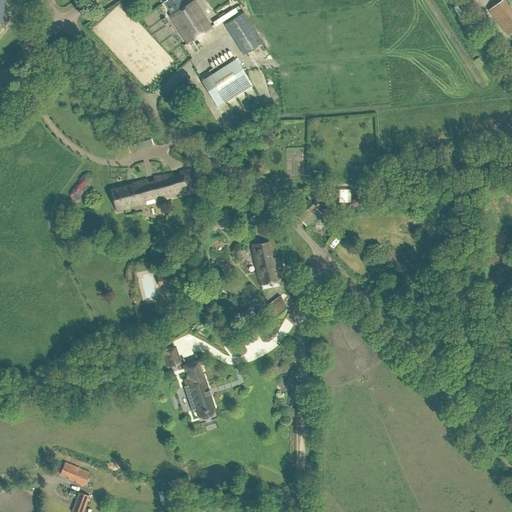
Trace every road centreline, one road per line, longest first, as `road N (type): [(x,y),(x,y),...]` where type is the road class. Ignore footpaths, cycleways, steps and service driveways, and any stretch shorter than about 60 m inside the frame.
road 1 (unclassified): [(511,463),(266,196),(173,136),(62,20)]
road 2 (track): [(320,255),(302,307),(301,511)]
